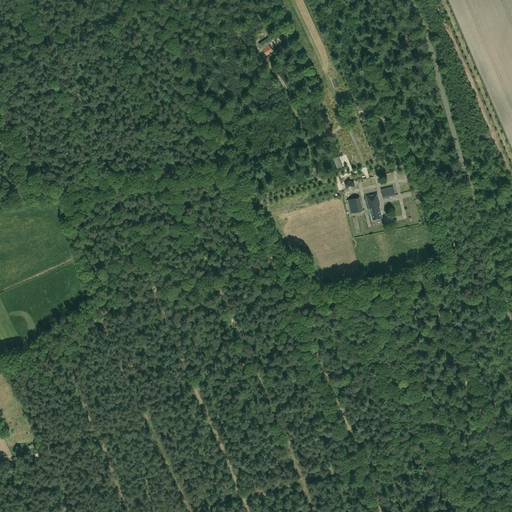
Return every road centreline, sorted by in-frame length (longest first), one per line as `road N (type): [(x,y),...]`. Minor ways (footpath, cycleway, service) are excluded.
road 1 (unclassified): [(511,328),(410,0)]
road 2 (track): [(424,189),(393,113),(378,99),(352,101),(336,129),(305,137)]
road 3 (track): [(305,137),(286,88),(257,47),(259,36),(269,36)]
